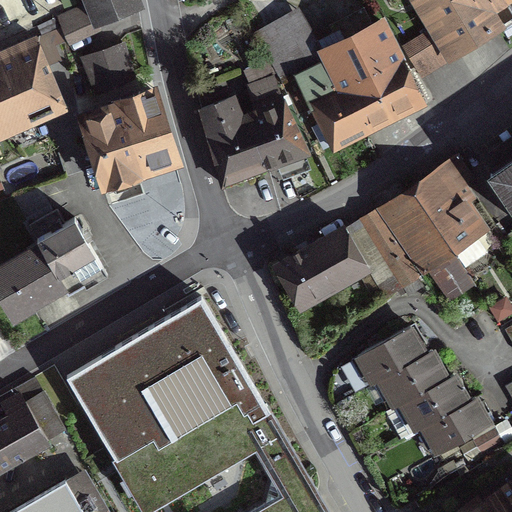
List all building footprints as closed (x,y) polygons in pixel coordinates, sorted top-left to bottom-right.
[(133,7),(130,0),(79,0),(90,25),(133,7)] [(404,0),(427,37),(444,66),(511,24),(511,18),(500,0),(404,0)] [(331,45),(373,130),(421,106),(379,21),(331,45)] [(444,66),(427,37),(405,51),(422,79),(444,66)] [(0,129),(56,103),(30,43),(0,57),(0,129)] [(373,130),(331,45),(316,52),(321,62),(289,78),(326,153),(373,130)] [(134,81),(124,53),(84,68),(95,95),(134,81)] [(271,60),(248,69),(252,82),(276,74),(271,60)] [(176,156),(157,95),(85,118),(105,179),(176,156)] [(227,182),(270,163),(247,113),(240,116),(231,97),(197,112),(227,182)] [(283,97),(247,113),(270,163),(306,148),(283,97)] [(511,223),(511,157),(482,176),(511,223)] [(449,162),(411,191),(451,249),(487,228),(468,202),(474,197),(449,162)] [(423,270),(451,249),(411,191),(381,210),(423,270)] [(378,208),(362,217),(403,286),(419,277),(378,208)] [(72,223),(0,263),(0,321),(3,328),(100,273),(72,223)] [(295,314),(364,277),(338,229),(269,266),(295,314)] [(309,479),(201,295),(67,373),(126,475),(120,479),(129,494),(135,490),(146,508),(188,484),(182,474),(195,467),(200,476),(228,460),(223,450),(235,443),(241,453),(253,446),(272,478),(265,501),(247,511),(328,511),(316,491),(310,494),(304,482),(309,479)] [(410,324),(358,353),(373,381),(380,378),(425,351),(410,324)] [(432,348),(425,351),(380,378),(395,405),(402,401),(447,375),(432,348)] [(454,371),(447,375),(402,401),(417,428),(424,424),(469,398),(454,371)] [(475,394),(469,398),(424,424),(439,452),(491,422),(475,394)] [(0,408),(0,467),(46,441),(20,397),(0,408)] [(8,511),(81,511),(63,481),(8,511)] [(511,511),(511,499),(490,511),(511,511)]
